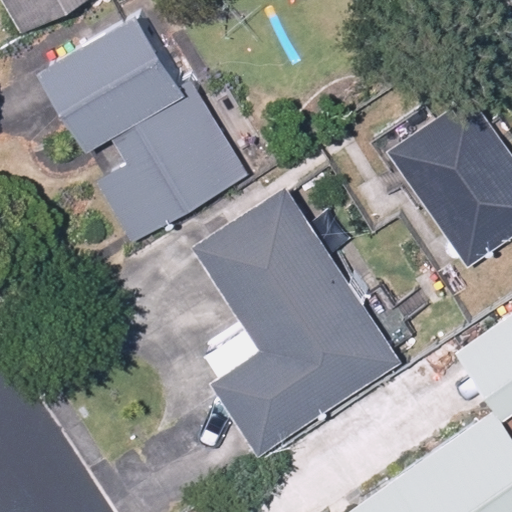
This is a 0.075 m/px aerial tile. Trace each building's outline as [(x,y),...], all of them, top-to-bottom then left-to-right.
[(19,0),(32,23),(73,0),(19,0)] [(162,0),(156,0),(61,57),(59,60),(110,146),(103,150),(149,228),(259,163),(162,0)] [(511,232),(511,127),(479,84),(397,145),(480,257),(511,232)] [(210,220),(219,236),(275,332),(227,360),(276,443),(421,359),(308,164),(210,220)] [(511,511),(511,310),(464,344),(500,397),(331,511),(511,511)]
